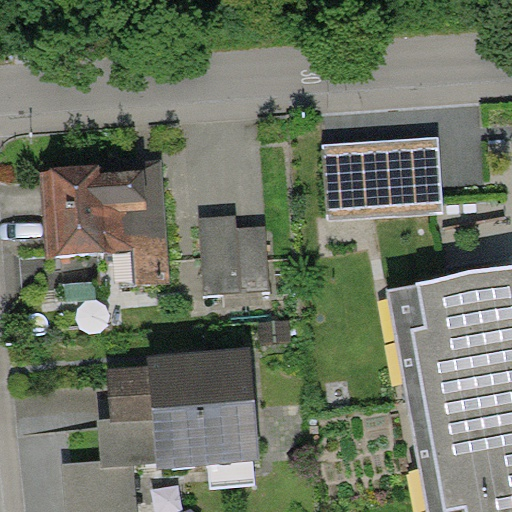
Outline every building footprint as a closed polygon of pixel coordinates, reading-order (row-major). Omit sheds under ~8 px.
[(437,148),(325,153),(327,222),(440,217),(437,148)] [(155,169),(48,175),(53,267),(99,264),(101,296),(163,292),(155,169)] [(238,227),(200,230),(204,300),(272,296),(269,238),(239,240),(238,227)] [(511,511),(511,273),(383,296),(421,511),(511,511)] [(244,359),(143,366),(150,478),(252,472),(244,359)]
